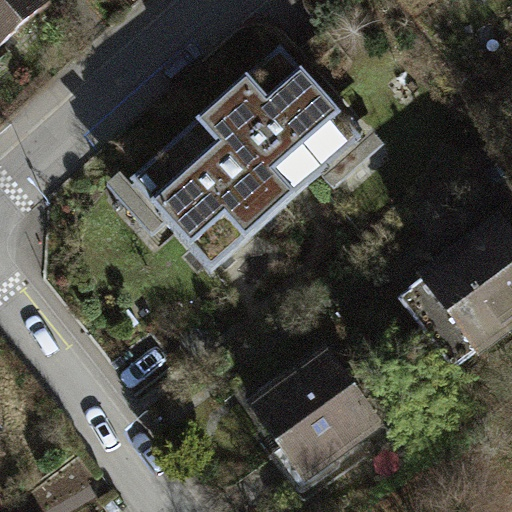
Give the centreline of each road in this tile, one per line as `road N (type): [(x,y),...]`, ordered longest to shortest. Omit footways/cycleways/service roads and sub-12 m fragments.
road 1 (residential): [(0,200),(217,0)]
road 2 (residential): [(168,511),(0,298)]
